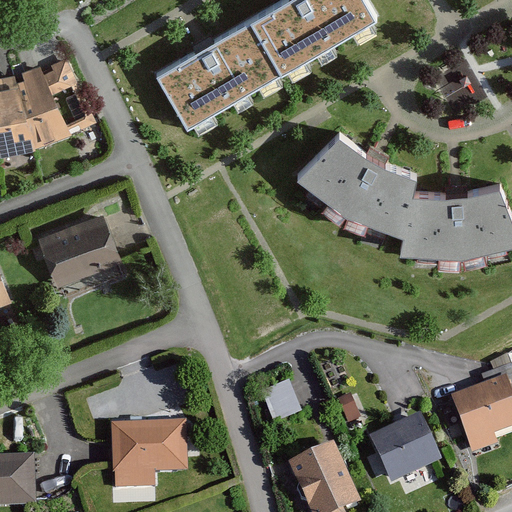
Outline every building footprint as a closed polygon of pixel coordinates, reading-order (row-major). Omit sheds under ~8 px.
[(379,0),(285,0),(165,71),(195,122),(385,11),(379,0)] [(0,146),(45,142),(96,121),(65,56),(0,79),(0,146)] [(431,169),(350,128),(305,174),(418,226),(426,187),(431,169)] [(511,182),(426,187),(418,226),(414,249),(511,237),(511,182)] [(119,259),(102,215),(42,238),(59,281),(119,259)] [(0,300),(9,297),(0,274),(0,300)] [(511,373),(454,395),(476,454),(500,445),(497,434),(511,428),(511,373)] [(291,378),(260,389),(275,423),(302,412),(291,378)] [(430,411),(375,432),(393,480),(448,458),(430,411)] [(193,421),(106,417),(103,486),(155,488),(156,468),(190,469),(193,421)] [(341,442),(296,460),(317,511),(348,511),(367,505),(341,442)] [(35,455),(0,455),(0,503),(37,502),(35,455)]
